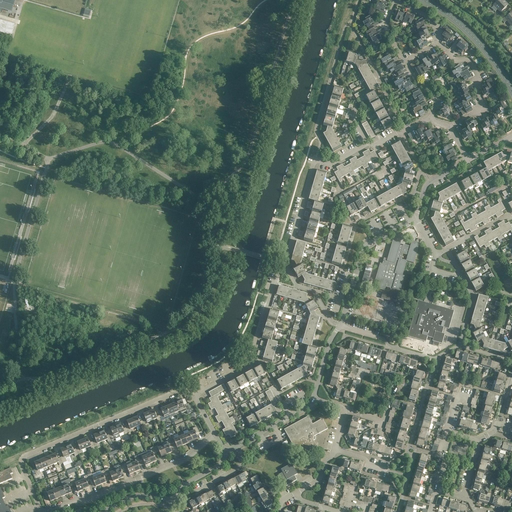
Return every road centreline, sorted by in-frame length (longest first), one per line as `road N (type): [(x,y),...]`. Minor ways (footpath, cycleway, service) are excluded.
road 1 (residential): [(192,392),(252,361),(316,161),(331,164),(429,117)]
road 2 (residential): [(42,511),(25,457),(179,390),(192,392)]
road 3 (residential): [(314,401),(363,249),(415,218)]
road 4 (residential): [(42,511),(184,458),(212,431)]
road 5 (residential): [(437,43),(428,18),(394,1),(385,24),(405,60)]
road 6 (residential): [(450,125),(484,107),(468,59),(456,62),(437,43)]
road 7 (residential): [(277,511),(280,502),(319,481),(345,412)]
road 8 (residential): [(511,215),(439,253),(415,218)]
